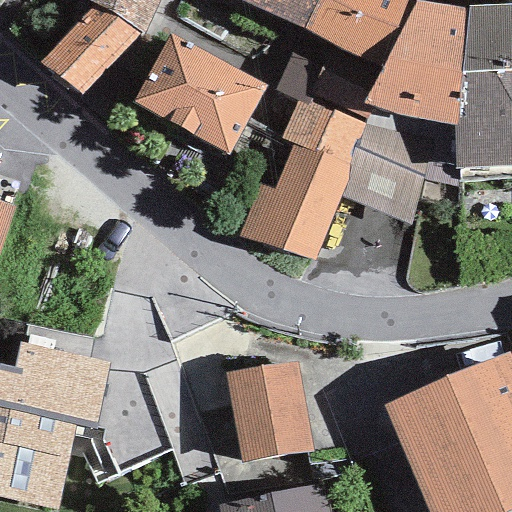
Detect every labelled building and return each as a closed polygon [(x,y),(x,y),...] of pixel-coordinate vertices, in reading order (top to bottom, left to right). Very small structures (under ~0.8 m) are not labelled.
[(84,0),(94,5),(139,32),(157,0),(84,0)] [(240,0),(303,29),(316,0),(240,0)] [(316,0),(303,29),(381,69),(386,59),(414,1),(421,3),(421,0),(316,0)] [(421,3),(414,1),(386,59),(459,72),(467,9),(421,3)] [(511,4),(468,5),(467,9),(459,72),(511,69),(511,4)] [(80,95),(139,32),(94,5),(39,62),(80,95)] [(266,88),(170,34),(132,101),(227,156),(266,88)] [(456,126),(459,72),(386,59),(381,69),(362,105),(395,114),(453,126),(456,126)] [(511,69),(459,72),(456,126),(453,126),(453,169),(458,167),(458,182),(511,180),(511,69)] [(307,108),(296,103),(280,137),(293,142),(347,166),(365,125),(332,110),(332,112),(309,103),(307,108)] [(348,178),(347,166),(293,142),(272,190),(256,185),(238,237),(313,259),(348,178)] [(0,245),(13,207),(0,202),(0,245)] [(95,430),(108,363),(19,343),(14,367),(0,364),(0,499),(56,510),(74,425),(95,430)] [(383,406),(427,511),(509,511),(511,511),(511,364),(508,354),(383,406)] [(312,451),(296,361),(225,373),(240,463),(312,451)] [(329,511),(324,484),(217,505),(218,511),(329,511)]
